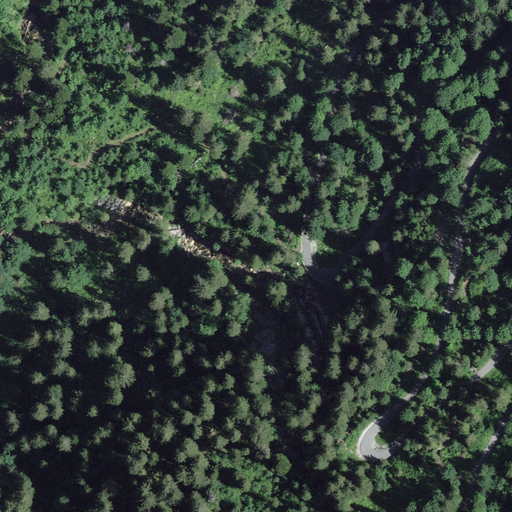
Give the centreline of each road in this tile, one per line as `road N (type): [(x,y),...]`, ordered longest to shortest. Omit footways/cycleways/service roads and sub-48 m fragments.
road 1 (unclassified): [(511,29),(428,105),(416,170),(342,266),(318,273),(307,256),(307,229),(339,78),(364,37),(402,0)]
road 2 (unclassified): [(511,343),(390,451),(376,456),(366,447),(436,350),(466,186),(511,78)]
road 3 (track): [(194,136),(272,111),(358,45)]
